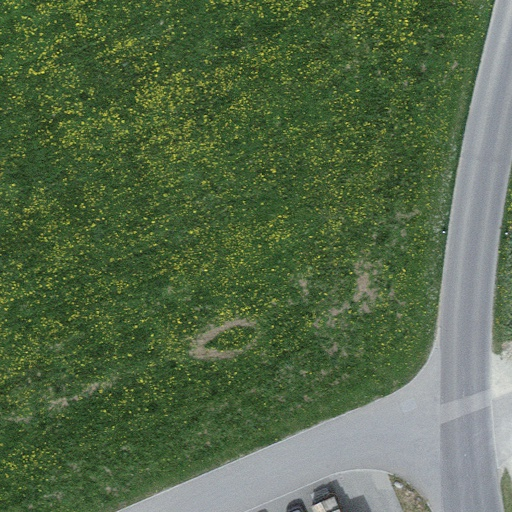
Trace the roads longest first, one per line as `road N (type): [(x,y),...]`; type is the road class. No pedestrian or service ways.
road 1 (tertiary): [(452,405),(496,109),(511,53)]
road 2 (residential): [(169,511),(381,421),(452,405)]
